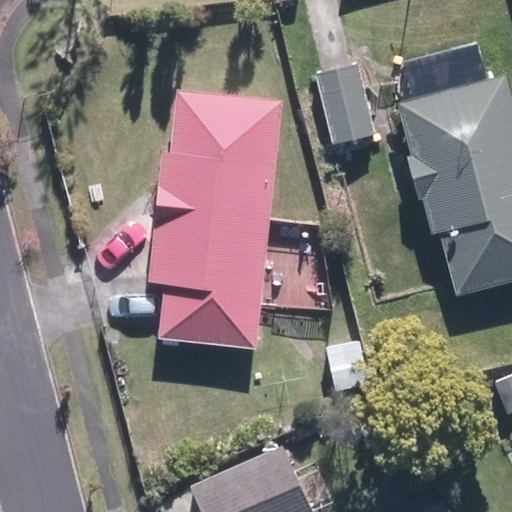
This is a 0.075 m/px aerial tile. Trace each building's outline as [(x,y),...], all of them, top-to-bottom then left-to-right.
[(354,62),(314,73),(335,145),(374,134),(354,62)] [(511,281),(511,106),(503,75),(394,105),(409,156),(405,157),(418,202),(421,201),(431,235),(437,233),(455,297),(511,281)] [(255,350),(281,99),(177,88),(170,151),(161,150),(148,282),(164,283),(159,340),(255,350)] [(332,265),(298,274),(312,320),(345,311),(332,265)] [(511,375),(496,382),(509,414),(511,412),(511,375)] [(202,511),(312,511),(284,445),(191,485),(202,511)]
